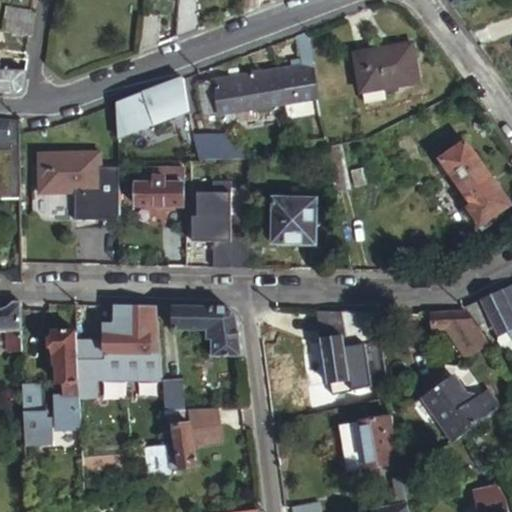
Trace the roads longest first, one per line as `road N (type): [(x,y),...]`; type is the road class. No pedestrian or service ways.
road 1 (residential): [(0,105),(52,105),(326,0)]
road 2 (residential): [(511,261),(451,293),(245,290)]
road 3 (residential): [(245,290),(0,287)]
road 4 (residential): [(245,290),(273,511)]
road 5 (residential): [(420,0),(511,118)]
